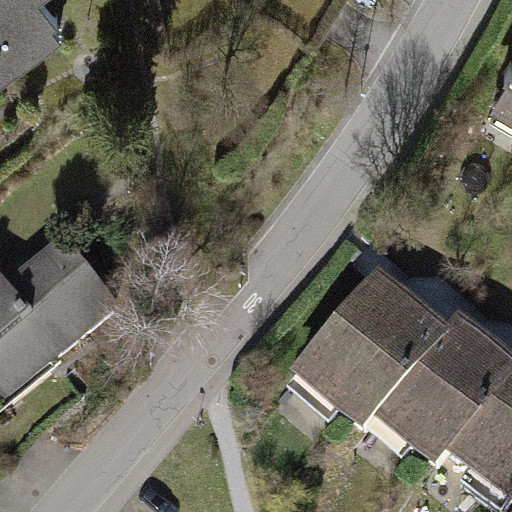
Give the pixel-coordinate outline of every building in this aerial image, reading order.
[(0,0),(0,73),(67,20),(51,0),(0,0)] [(511,90),(502,112),(511,116),(511,90)] [(0,276),(0,392),(26,424),(134,335),(72,253),(15,295),(0,276)] [(461,337),(388,278),(298,388),(371,447),(385,428),(461,337)] [(385,428),(444,476),(456,461),(511,393),(511,357),(471,324),(461,337),(385,428)] [(511,393),(456,461),(511,506),(511,393)]
